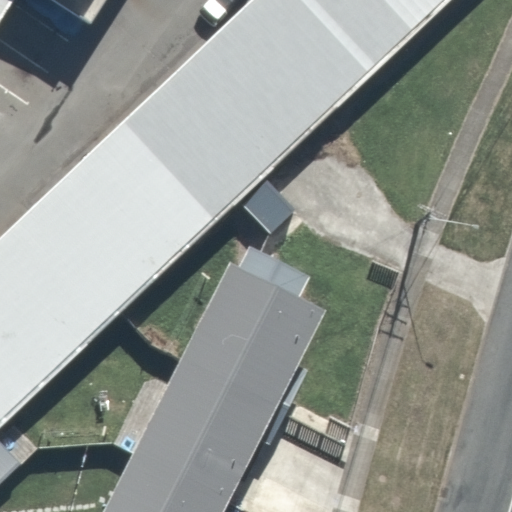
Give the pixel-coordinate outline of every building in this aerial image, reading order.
[(0,418),(454,0),(244,0),(0,225),(0,418)] [(268,237),(293,214),(265,185),(241,208),(268,237)] [(236,274),(228,270),(107,511),(214,511),(252,438),(265,445),(304,369),(291,363),(318,310),(299,301),(309,281),(249,251),(236,274)] [(0,438),(0,446),(21,467),(38,450),(14,425),(0,438)] [(0,486),(21,467),(0,446),(0,486)]
